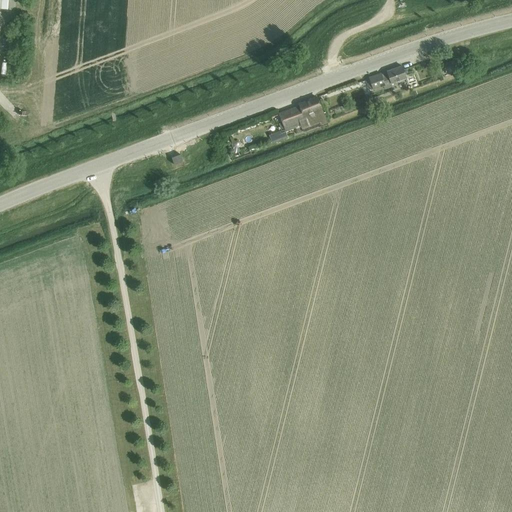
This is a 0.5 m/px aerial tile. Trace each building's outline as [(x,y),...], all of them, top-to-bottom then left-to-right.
[(0,0),(0,9),(8,10),(8,0),(0,0)] [(457,61),(443,65),(445,72),(452,70),(452,69),(458,67),(457,61)] [(370,78),(370,79),(366,80),(370,90),(373,88),(374,90),(384,86),(385,90),(392,87),(391,84),(407,78),(406,75),(409,74),(408,69),(404,70),(403,67),(387,72),(388,75),(383,77),(382,74),(370,78)] [(280,115),(283,124),(287,132),(297,128),(295,122),(299,121),(302,129),(320,122),(321,125),(327,123),(320,104),(318,105),(315,99),(301,105),(302,107),(280,115)] [(276,133),(269,135),(272,143),(273,142),(283,139),(281,133),(280,131),(279,132),(276,133)] [(181,155),(172,158),(174,165),(183,162),(181,155)]
